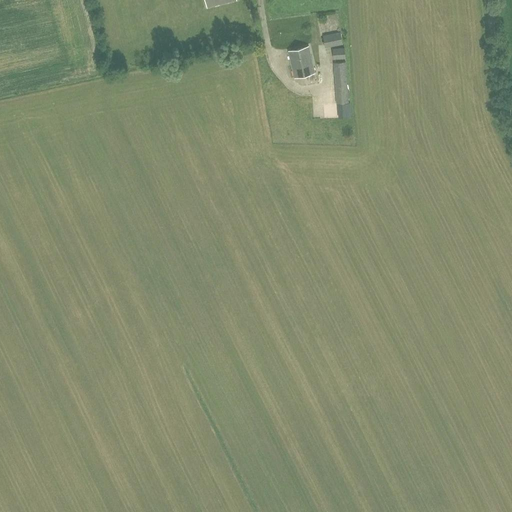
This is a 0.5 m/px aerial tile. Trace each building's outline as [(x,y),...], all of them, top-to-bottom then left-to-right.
[(324,36),(326,47),(343,44),(341,33),(324,36)] [(289,51),(295,77),(315,73),(309,47),(289,51)] [(346,59),(345,48),(333,49),(334,59),(346,59)] [(350,110),(349,103),(346,62),(334,63),(337,104),(339,104),(339,111),(350,110)] [(336,118),(337,142),(350,141),(349,117),(336,118)]
